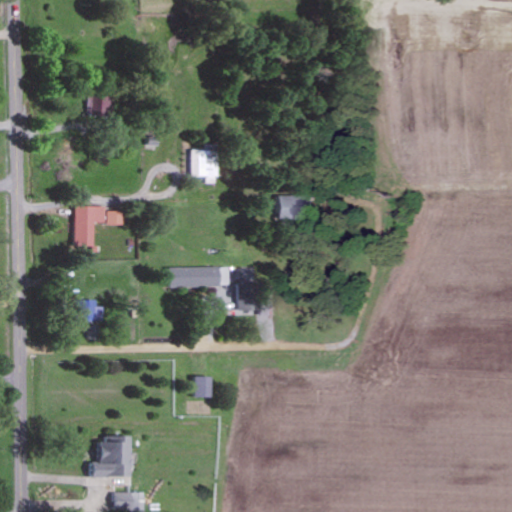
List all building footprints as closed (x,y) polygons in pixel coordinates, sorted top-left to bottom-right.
[(90,97),(91,117),(109,117),(108,96),(90,97)] [(213,185),(214,160),(205,159),(205,152),(189,151),(188,178),(204,178),(204,184),(213,185)] [(310,197),(273,196),(272,220),(309,221),(310,197)] [(89,247),(90,223),(102,224),(102,208),(71,207),(70,247),(89,247)] [(104,226),(120,226),(120,212),(104,213),(104,226)] [(226,287),(225,268),(165,269),(165,288),(226,287)] [(91,308),(92,301),(71,301),(70,322),(99,323),(99,308),(91,308)] [(208,399),(208,378),(190,377),(189,398),(208,399)] [(127,479),(126,437),(100,438),(101,444),(91,444),(91,464),(85,464),(85,479),(127,479)] [(143,494),(110,493),(109,511),(142,511),(143,494)]
